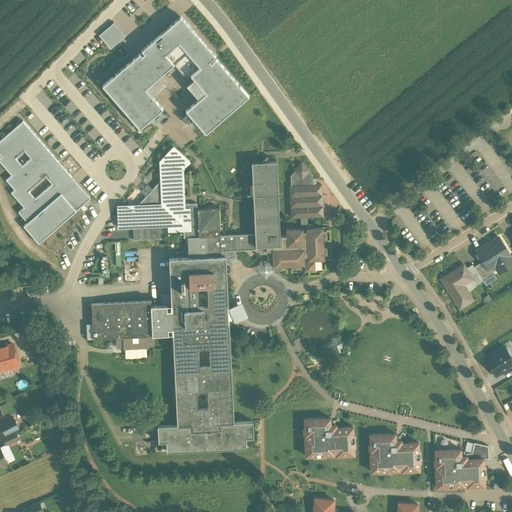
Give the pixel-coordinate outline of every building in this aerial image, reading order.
[(102,85),(140,128),(150,119),(163,108),(146,88),(174,64),(187,79),(191,75),(206,92),(185,110),(188,112),(197,123),(206,133),(249,95),(216,58),(211,62),(210,60),(216,55),(181,15),(166,28),(142,49),(144,52),(142,54),(140,52),(132,59),(102,85)] [(99,35),(110,49),(126,36),(114,22),(99,35)] [(6,179),(14,189),(11,192),(24,207),(18,212),(27,222),(24,225),(39,243),(86,202),(73,187),(74,185),(71,181),(69,182),(67,181),(71,177),(23,121),(0,140),(0,154),(1,156),(0,157),(0,161),(11,175),(6,179)] [(197,203),(184,204),(182,169),(189,161),(174,147),(160,161),(161,169),(161,179),(152,189),(146,196),(137,205),(117,206),(118,227),(168,225),(168,231),(183,230),(184,237),(187,237),(187,240),(186,242),(185,245),(185,248),(186,250),(187,253),(188,256),(189,258),(206,257),(205,236),(199,237),(197,209),(197,203)] [(277,161),(252,162),(256,233),(256,246),(273,245),(281,245),(281,236),(277,161)] [(322,184),(314,185),(313,175),(309,171),(310,170),(302,162),(294,170),(295,171),(291,176),(291,186),(290,186),(292,217),(301,217),(302,229),(303,229),(303,231),(307,231),(307,228),(308,228),(308,216),(323,216),(322,184)] [(71,177),(67,181),(69,182),(71,181),(74,185),(73,187),(86,202),(90,198),(71,177)] [(147,184),(141,191),(146,196),(152,189),(147,184)] [(219,208),(197,209),(199,237),(205,236),(220,235),(219,208)] [(287,236),(281,236),(281,245),(273,245),(273,256),(274,266),(305,265),(306,270),(315,270),(315,260),(325,259),(323,228),(308,228),(307,228),(307,231),(303,231),(303,229),(302,229),(287,229),(287,236)] [(220,235),(205,236),(206,257),(226,256),(226,264),(232,263),(238,260),(235,254),(235,250),(256,249),(256,246),(256,233),(220,235)] [(499,237),(477,251),(483,261),(488,269),(491,268),(500,262),(505,269),(511,264),(511,258),(510,256),(511,255),(499,237)] [(273,245),(256,246),(256,249),(256,252),(260,252),(260,255),(266,254),(266,256),(273,256),(273,245)] [(189,258),(170,259),(172,305),(173,334),(174,334),(178,425),(159,426),(159,441),(167,441),(167,448),(167,451),(247,447),(247,444),(246,444),(246,437),(254,437),(253,421),(234,422),(229,325),(229,322),(237,319),(235,314),(233,309),(230,310),(228,308),(227,275),(226,264),(226,256),(206,257),(189,258)] [(488,269),(483,261),(474,267),(483,280),(494,273),(491,268),(488,269)] [(464,265),(442,279),(461,307),(473,300),(463,284),(472,279),(467,270),(464,265)] [(474,267),(473,266),(467,270),(472,279),(475,285),(483,280),(474,267)] [(8,278),(0,278),(0,289),(10,288),(8,278)] [(151,300),(92,303),(94,338),(118,337),(118,343),(125,342),(125,347),(147,345),(147,344),(153,344),(153,335),(173,334),(172,305),(152,306),(151,300)] [(29,330),(23,331),(28,351),(34,350),(29,330)] [(14,344),(0,347),(0,370),(19,366),(14,344)] [(511,356),(504,344),(483,357),(495,377),(511,366),(511,356)] [(14,417),(0,423),(0,425),(5,436),(20,429),(14,417)] [(331,424),(331,417),(305,419),(305,429),(308,429),(309,434),(306,434),(306,435),(308,435),(308,438),(305,438),(306,456),(315,455),(315,453),(320,452),(320,457),(321,456),(321,452),(325,452),(326,455),(334,454),(334,452),(337,452),(337,455),(355,454),(354,446),(351,446),(351,441),(355,441),(355,440),(351,440),(351,435),(354,435),(353,426),(337,427),(336,424),(333,424),(331,424)] [(16,432),(3,438),(6,445),(19,438),(16,432)] [(396,433),(370,434),(371,444),(374,444),(374,449),(371,449),(371,451),(373,450),(373,453),(371,453),(372,471),(380,471),(380,468),(385,468),(385,472),(386,472),(386,468),(391,468),(391,470),(400,470),(400,468),(402,468),(402,471),(420,470),(420,461),(417,461),(416,456),(421,456),(421,455),(416,455),(416,450),(419,450),(419,442),(402,443),(402,440),(399,440),(396,440),(396,433)] [(0,445),(0,466),(8,462),(0,445)] [(461,448),(435,450),(436,460),(439,460),(439,465),(436,465),(436,466),(438,466),(438,469),(436,469),(437,487),(445,487),(445,484),(450,483),(450,488),(451,488),(451,483),(456,483),(456,486),(465,486),(465,483),(467,483),(467,486),(485,485),(485,477),(482,477),(482,472),(486,472),(486,471),(482,471),(481,466),(484,466),(484,457),(467,458),(467,455),(464,455),(462,455),(461,448)] [(334,499),(315,498),(315,506),(316,506),(315,511),(417,511),(418,504),(399,503),(398,511),(330,511),(330,509),(334,509),(334,499)] [(43,511),(39,502),(24,508),(25,511),(43,511)]
